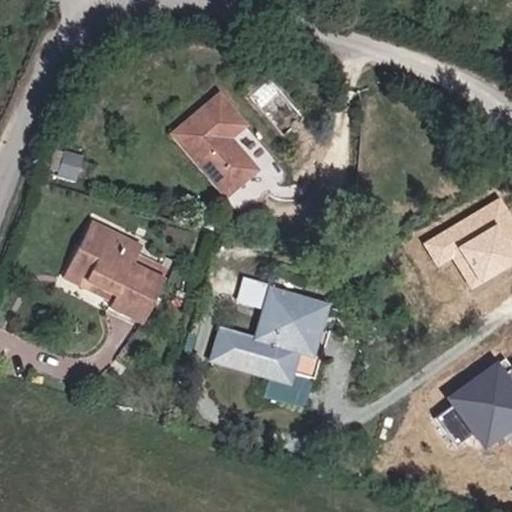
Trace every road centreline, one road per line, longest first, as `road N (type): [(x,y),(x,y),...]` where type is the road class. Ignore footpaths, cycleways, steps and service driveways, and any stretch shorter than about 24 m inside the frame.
road 1 (unknown): [(511,288),(483,281),(437,251),(344,263),(260,241),(228,264),(251,285)]
road 2 (unclassified): [(511,108),(472,84),(221,0)]
road 3 (unclassified): [(97,0),(0,204)]
